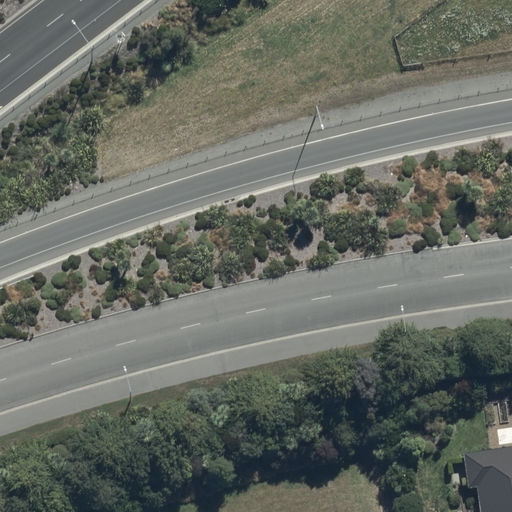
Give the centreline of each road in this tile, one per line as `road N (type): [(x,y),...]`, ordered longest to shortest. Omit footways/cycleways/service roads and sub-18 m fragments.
road 1 (trunk): [(511,110),(213,181),(0,256)]
road 2 (residential): [(511,268),(254,310),(0,380)]
